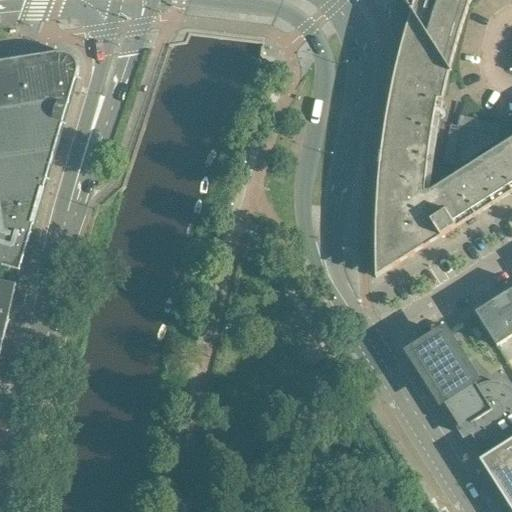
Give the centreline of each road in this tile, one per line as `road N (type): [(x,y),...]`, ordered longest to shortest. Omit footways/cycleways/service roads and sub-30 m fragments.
road 1 (tertiary): [(194,0),(277,9),(318,46),(323,82),(303,227),(333,283)]
road 2 (secondary): [(20,407),(45,285),(122,57)]
road 3 (tertiary): [(333,283),(331,224),(359,64),(350,28),(327,0)]
road 4 (residential): [(371,343),(207,450),(197,511)]
road 5 (tertiary): [(477,511),(371,343)]
road 6 (residential): [(371,343),(511,254)]
